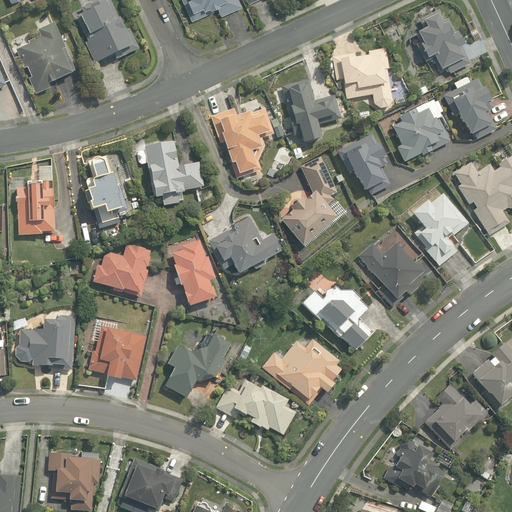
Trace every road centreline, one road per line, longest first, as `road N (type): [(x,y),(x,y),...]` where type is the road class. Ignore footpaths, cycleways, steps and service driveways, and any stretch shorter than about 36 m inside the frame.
road 1 (residential): [(303,499),(201,443),(96,418),(0,418)]
road 2 (tertiary): [(511,277),(409,361),(303,499)]
road 3 (residential): [(192,82),(53,133),(0,142)]
road 4 (residential): [(369,0),(192,82)]
